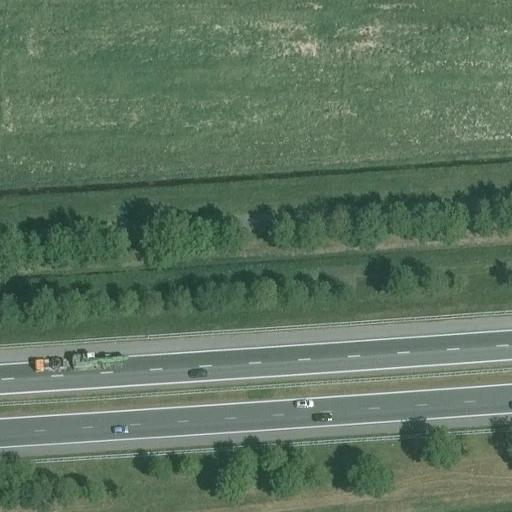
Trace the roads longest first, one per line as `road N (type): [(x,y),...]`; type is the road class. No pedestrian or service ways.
road 1 (unclassified): [(0,234),(511,196)]
road 2 (motorway): [(0,432),(511,398)]
road 3 (motorway): [(511,345),(0,379)]
